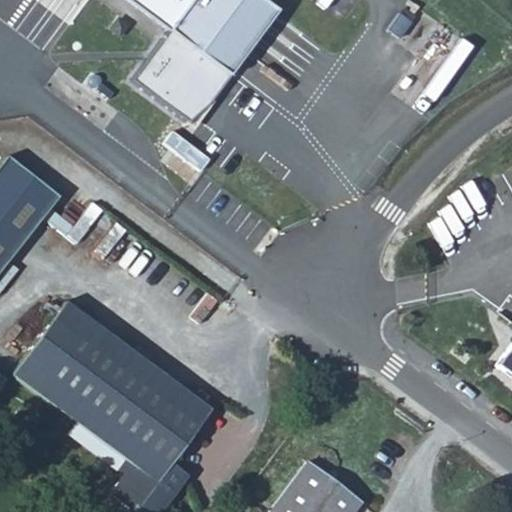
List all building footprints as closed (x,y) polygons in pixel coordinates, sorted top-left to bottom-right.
[(128,0),(163,24),(123,79),(187,126),(273,8),(261,0),(128,0)] [(0,154),(0,258),(50,194),(0,154)] [(3,371),(119,457),(124,462),(117,472),(102,491),(129,511),(151,511),(180,473),(162,460),(202,407),(58,299),(3,371)] [(511,343),(493,369),(511,383),(511,343)] [(124,462),(119,457),(111,468),(117,472),(124,462)] [(353,511),(359,504),(305,465),(269,511),(353,511)]
